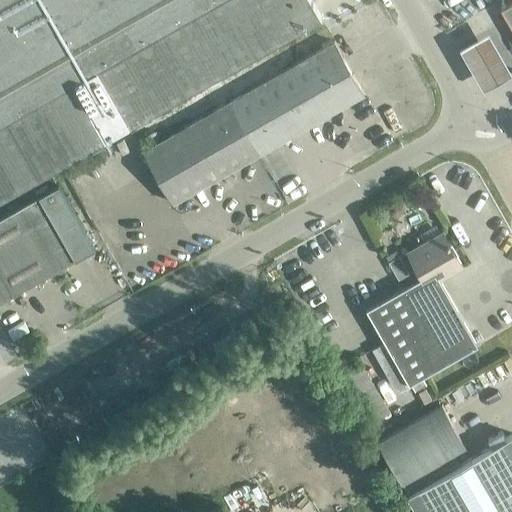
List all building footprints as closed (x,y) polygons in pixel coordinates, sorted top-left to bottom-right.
[(0,0),(0,198),(47,171),(131,124),(320,17),(310,0),(0,0)] [(511,27),(511,1),(501,9),(511,27)] [(487,25),(460,41),(481,78),(508,62),(487,25)] [(270,146),(364,92),(334,41),(143,150),(172,202),(270,146)] [(57,183),(39,194),(0,216),(0,300),(75,258),(74,256),(92,246),(57,183)] [(24,190),(16,195),(20,202),(29,197),(24,190)] [(403,208),(399,202),(393,201),(387,204),(386,211),(389,216),(396,218),(401,214),(403,208)] [(426,386),(420,376),(476,344),(440,281),(441,280),(440,277),(462,265),(443,231),(407,251),(422,276),(366,308),(385,340),(414,392),(426,386)] [(398,278),(408,272),(398,255),(388,261),(398,278)] [(389,412),(363,365),(343,376),(369,423),(389,412)] [(37,400),(42,413),(62,405),(57,392),(37,400)] [(453,452),(464,445),(440,404),(377,440),(401,482),(453,452)] [(511,511),(511,434),(460,464),(408,494),(418,511),(511,511)] [(453,452),(401,482),(408,494),(460,464),(453,452)]
